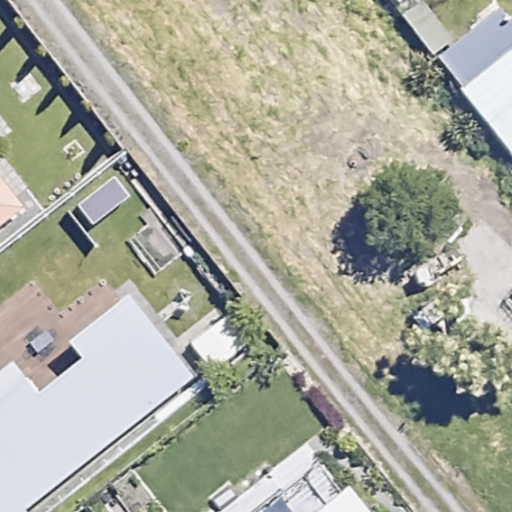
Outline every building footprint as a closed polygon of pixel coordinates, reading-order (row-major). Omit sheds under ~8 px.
[(511,38),(451,82),(501,151),(511,143),(511,38)] [(136,193),(115,168),(73,203),(94,228),(136,193)] [(0,218),(15,209),(0,190),(0,218)] [(0,511),(27,511),(198,373),(137,297),(27,387),(0,353),(0,511)] [(366,511),(344,484),(307,511),(366,511)]
